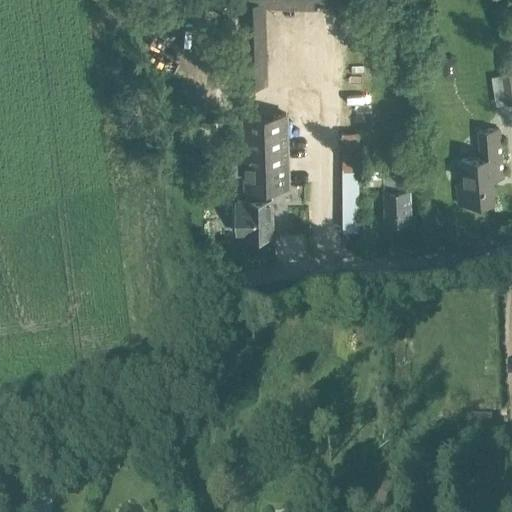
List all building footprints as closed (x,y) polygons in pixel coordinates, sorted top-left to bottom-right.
[(236,0),(239,84),(263,83),(261,5),(260,0),(236,0)] [(511,61),(496,64),(498,74),(502,102),(503,104),(511,102),(511,61)] [(286,114),(244,116),(246,187),(272,186),(288,186),(286,114)] [(463,184),(457,185),(459,205),(493,202),(491,174),(503,173),(500,141),(499,129),(479,131),(480,142),(481,157),(461,159),(463,184)] [(239,135),(219,136),(221,174),(241,173),(239,135)] [(358,149),(342,149),(342,197),(358,197),(358,149)] [(375,166),(363,166),(364,184),(384,183),(385,191),(384,191),(385,222),(411,220),(410,190),(409,169),(375,171),(375,166)] [(246,201),(237,201),(238,234),(247,234),(247,235),(273,234),(272,199),(272,186),(246,187),(247,200),(246,200),(246,201)]
